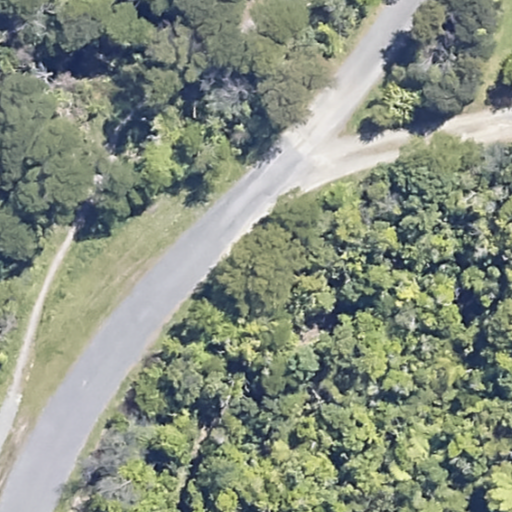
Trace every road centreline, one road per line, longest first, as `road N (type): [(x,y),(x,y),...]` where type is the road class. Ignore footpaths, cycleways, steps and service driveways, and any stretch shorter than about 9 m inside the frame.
road 1 (unclassified): [(27,511),(64,423),(103,361),(217,228),(285,163)]
road 2 (unclassified): [(285,163),(511,123)]
road 3 (unclassified): [(285,163),(408,0)]
